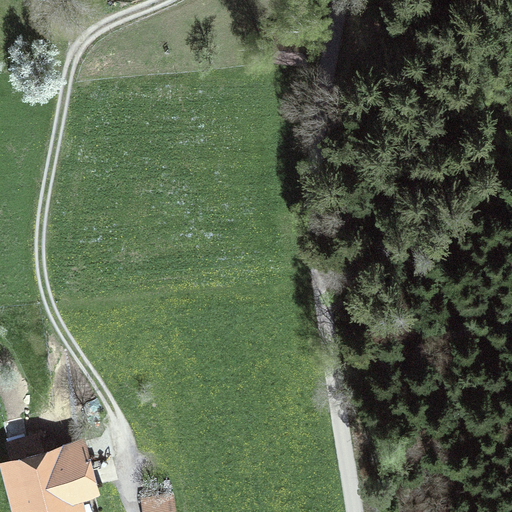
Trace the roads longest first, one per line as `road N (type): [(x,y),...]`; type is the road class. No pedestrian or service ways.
road 1 (unclassified): [(340,0),(318,130),(316,245),(353,511)]
road 2 (track): [(85,0),(42,225),(45,286),(136,460)]
